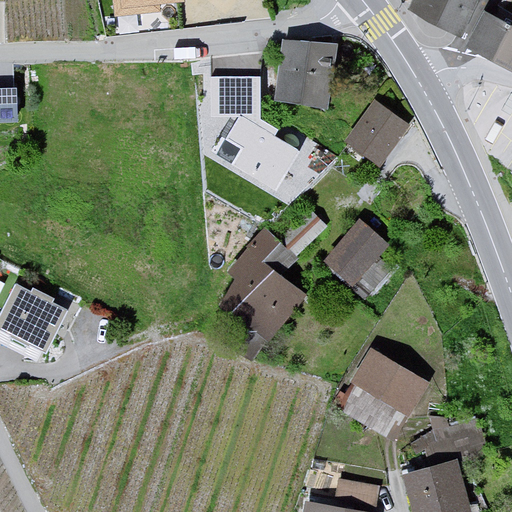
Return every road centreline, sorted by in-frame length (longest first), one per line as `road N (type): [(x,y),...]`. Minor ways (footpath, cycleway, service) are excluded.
road 1 (residential): [(0,57),(276,35),(355,0)]
road 2 (secondary): [(421,83),(458,142),(511,294)]
